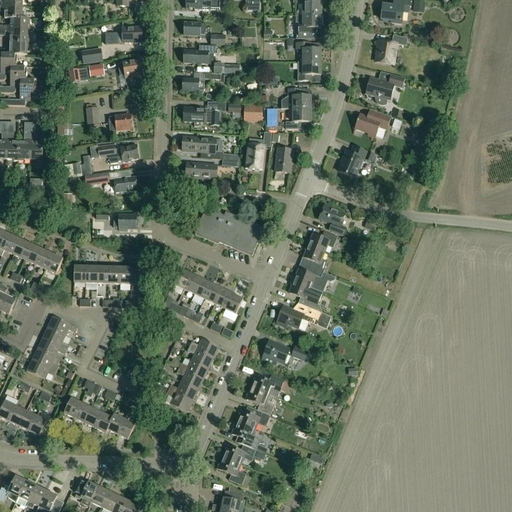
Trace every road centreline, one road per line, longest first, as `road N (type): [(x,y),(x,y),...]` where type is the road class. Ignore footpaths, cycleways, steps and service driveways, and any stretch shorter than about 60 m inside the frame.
road 1 (residential): [(265,282),(161,232),(163,0)]
road 2 (residential): [(0,336),(22,339),(41,300),(69,314),(164,315),(238,350)]
road 3 (tertiary): [(511,227),(402,215),(307,179)]
road 4 (residential): [(307,179),(344,71),(356,0)]
road 5 (tertiary): [(158,464),(5,458)]
road 6 (tertiary): [(158,464),(181,464),(195,454),(238,350)]
